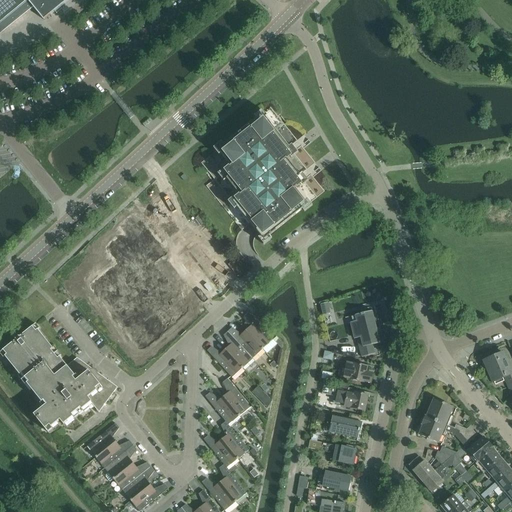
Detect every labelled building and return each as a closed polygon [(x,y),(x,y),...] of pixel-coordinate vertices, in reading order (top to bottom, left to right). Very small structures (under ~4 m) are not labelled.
[(0,0),(0,34),(33,7),(43,20),(54,11),(56,14),(62,9),(60,7),(67,0),(0,0)] [(311,143),(304,135),(297,141),(290,132),(291,132),(290,130),(289,130),(284,125),(286,123),(279,114),(277,116),(276,114),(277,114),(275,111),(274,112),(270,107),(264,112),(262,110),(254,116),(256,119),(252,122),(251,121),(249,123),(250,124),(237,134),(236,133),(234,135),(235,136),(223,145),(221,142),(213,149),(215,151),(213,153),(212,152),(210,154),(211,155),(201,163),(208,172),(206,173),(212,181),(206,186),(214,196),(213,197),(215,199),(216,199),(232,218),(231,219),(232,221),(233,220),(241,230),(249,224),(260,237),(258,238),(264,245),(272,239),(269,236),(273,233),(274,234),(276,232),(275,231),(290,219),(291,220),(292,220),(291,219),(302,210),(304,212),(312,206),(310,203),(311,204),(313,203),(312,202),(324,192),(313,178),(321,171),(304,149),(311,143)] [(157,203),(109,241),(121,256),(113,262),(129,282),(151,264),(165,253),(184,238),(157,203)] [(113,262),(83,285),(134,353),(164,330),(129,282),(113,262)] [(354,339),(357,339),(357,342),(361,357),(375,354),(373,345),(380,343),(372,311),(360,314),(355,315),(356,321),(350,323),(354,339)] [(273,340),(248,313),(244,317),(249,327),(245,331),(262,350),(273,340)] [(17,334),(13,337),(16,340),(1,352),(44,406),(33,415),(48,433),(48,432),(47,431),(60,420),(63,425),(91,403),(99,413),(117,388),(102,376),(85,364),(82,366),(76,359),(66,366),(56,352),(58,351),(56,352),(53,348),(36,324),(19,337),(17,334)] [(241,335),(231,328),(227,332),(252,359),(262,350),(245,331),(241,335)] [(227,332),(223,336),(229,346),(225,350),(242,368),(252,359),(227,332)] [(221,353),(211,347),(207,351),(232,378),(242,368),(225,350),(221,353)] [(331,361),(333,355),(324,352),(322,359),(331,361)] [(485,361),(485,362),(483,364),(483,366),(484,368),(486,369),(488,369),(493,381),(504,376),(510,390),(511,389),(511,373),(503,353),(485,361)] [(262,379),(266,376),(254,360),(250,363),(262,379)] [(341,362),(338,376),(351,379),(351,380),(363,382),(364,381),(370,383),(372,374),(366,372),(367,367),(354,364),(354,365),(341,362)] [(250,408),(227,379),(222,383),(227,393),(223,397),(239,417),(250,408)] [(335,405),(344,407),(364,411),(368,395),(360,394),(360,391),(348,388),(347,391),(323,386),(322,394),(337,397),(335,405)] [(219,400),(210,393),(205,397),(225,422),(228,426),(228,425),(239,417),(223,397),(219,400)] [(449,427),(456,409),(434,400),(426,417),(425,417),(449,427)] [(362,423),(334,417),(332,417),(330,425),(332,425),(330,433),(336,434),(357,438),(358,431),(359,431),(359,429),(360,429),(362,423)] [(449,427),(425,417),(422,425),(423,425),(419,435),(442,444),(445,436),(447,432),(454,435),(464,447),(468,443),(461,434),(459,434),(460,431),(454,429),(449,427)] [(225,422),(221,426),(225,436),(221,440),(237,459),(248,450),(228,425),(228,426),(225,422)] [(112,438),(119,428),(115,424),(87,447),(96,458),(115,442),(112,438)] [(456,425),(454,429),(460,431),(459,434),(461,434),(468,443),(477,435),(470,427),(467,430),(456,425)] [(240,430),(245,445),(254,441),(252,436),(249,437),(245,427),(240,430)] [(217,443),(208,436),(203,440),(224,465),(226,468),(237,459),(221,440),(217,443)] [(484,437),(481,440),(467,451),(477,463),(478,461),(493,449),(484,437)] [(115,442),(96,458),(104,469),(133,446),(129,441),(119,446),(115,442)] [(356,451),(356,450),(310,441),(308,449),(332,454),(330,461),(353,465),(353,464),(356,451)] [(133,446),(104,469),(101,472),(104,477),(108,474),(113,480),(133,464),(130,460),(137,450),(133,446)] [(454,455),(456,453),(442,447),(440,452),(451,457),(454,458),(454,455)] [(454,455),(454,458),(452,465),(454,468),(461,463),(458,460),(466,453),(462,447),(456,453),(454,455)] [(493,449),(478,461),(486,471),(501,458),(498,453),(496,453),(492,449),(493,449)] [(418,457),(416,459),(409,465),(414,470),(413,471),(423,482),(441,465),(451,457),(440,452),(438,452),(435,458),(438,462),(431,468),(425,461),(423,463),(418,457)] [(451,457),(441,465),(444,468),(452,465),(454,458),(451,457)] [(505,462),(501,458),(486,471),(495,481),(509,469),(505,464),(505,462)] [(133,464),(113,480),(122,490),(150,467),(147,463),(136,468),(133,464)] [(224,465),(219,468),(224,479),(220,483),(236,502),(247,493),(226,468),(224,465)] [(444,468),(441,465),(423,482),(432,492),(443,483),(436,475),(444,468)] [(154,472),(150,467),(122,490),(131,501),(150,485),(147,481),(154,472)] [(495,481),(496,482),(486,491),(489,495),(499,485),(504,491),(511,484),(511,472),(509,469),(495,481)] [(351,478),(351,477),(325,472),(322,487),(348,492),(348,491),(347,491),(349,482),(347,480),(348,477),(351,478)] [(298,488),(303,489),(306,489),(308,478),(300,477),(298,488)] [(216,486),(206,479),(202,482),(225,511),(236,502),(220,483),(216,486)] [(488,480),(483,484),(486,488),(491,483),(488,480)] [(511,484),(504,491),(508,496),(507,498),(506,497),(496,505),(501,510),(503,508),(511,501),(511,484)] [(153,489),(150,485),(131,501),(139,511),(168,489),(164,485),(153,489)] [(220,511),(203,491),(198,494),(203,505),(199,508),(201,511),(220,511)] [(323,493),(322,493),(310,492),(308,506),(322,508),(321,511),(342,511),(343,510),(344,510),(345,503),(332,502),(333,495),(323,493)] [(474,493),(469,498),(472,501),(477,497),(474,493)] [(451,511),(461,504),(453,495),(440,507),(444,511),(451,511)] [(511,501),(503,508),(506,511),(511,506),(511,501)]
